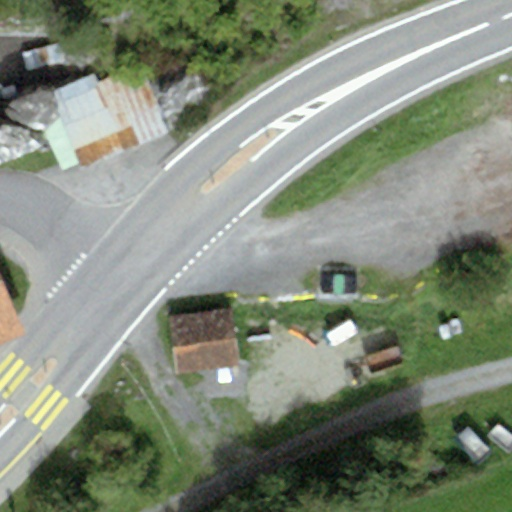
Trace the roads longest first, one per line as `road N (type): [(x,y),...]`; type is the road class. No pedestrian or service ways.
road 1 (secondary): [(130,278),(262,140),(381,70),(511,16)]
road 2 (track): [(188,511),(396,426),(511,395)]
road 3 (secondary): [(0,433),(130,278)]
road 4 (residential): [(130,278),(31,221),(0,213)]
